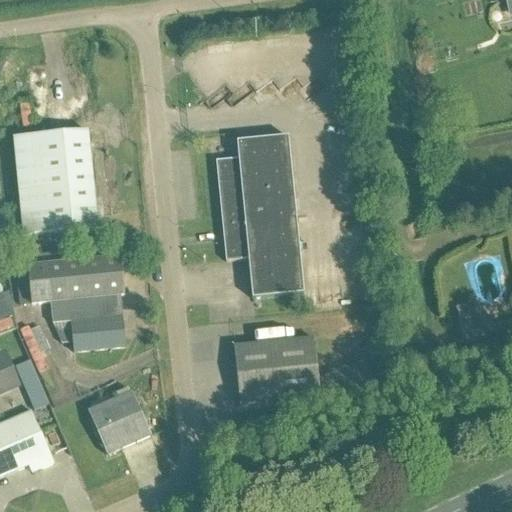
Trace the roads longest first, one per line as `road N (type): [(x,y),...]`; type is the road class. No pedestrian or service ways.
road 1 (unclassified): [(136,511),(171,492),(186,453),(143,12)]
road 2 (track): [(431,306),(390,0)]
road 3 (unclassified): [(0,32),(143,12)]
